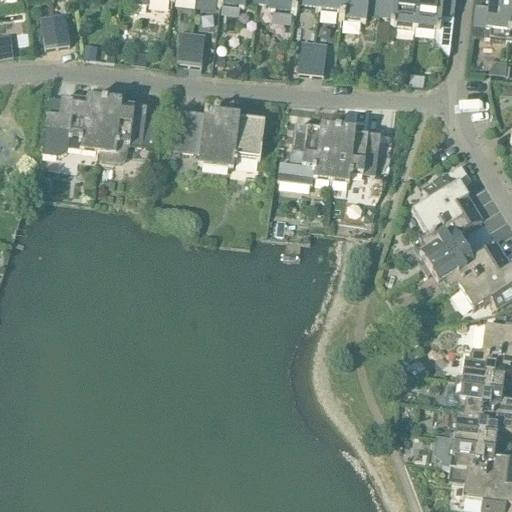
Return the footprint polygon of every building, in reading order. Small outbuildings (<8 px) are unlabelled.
[(131,0),(131,8),(147,9),(148,2),(168,4),(168,5),(171,5),(171,0),(131,0)] [(195,0),(196,1),(217,4),(216,10),(219,10),(220,0),(195,0)] [(220,0),(219,10),(221,11),(222,10),(244,13),(244,6),(256,7),(257,0),(220,0)] [(257,0),(256,7),(268,8),(268,16),(290,18),(292,19),(294,0),(257,0)] [(294,0),(292,19),(295,19),(296,13),(317,15),(318,0),(294,0)] [(318,0),(317,15),(338,17),(337,24),(340,24),(342,0),(318,0)] [(342,0),(340,24),(343,24),(364,27),(365,19),(378,20),(380,0),(342,0)] [(414,32),(417,0),(380,0),(378,20),(390,22),(389,29),(414,32)] [(448,61),(454,0),(417,0),(414,32),(435,35),(433,44),(447,61),(448,61)] [(474,14),(471,42),(483,43),(508,46),(511,0),(487,0),(488,2),(476,0),(474,14)] [(52,21),(56,53),(69,51),(64,19),(52,21)] [(56,53),(52,21),(39,23),(44,55),(56,53)] [(188,71),(191,39),(179,38),(175,69),(188,71)] [(191,39),(188,71),(200,72),(204,40),(191,39)] [(310,80),(313,49),(301,47),(297,79),(310,80)] [(313,49),(310,80),(322,82),(326,50),(313,49)] [(85,50),(83,62),(93,64),(95,51),(85,50)] [(134,58),(133,70),(144,72),(146,59),(134,58)] [(423,92),(424,80),(409,79),(408,91),(423,92)] [(97,156),(103,108),(85,106),(85,108),(48,103),(41,159),(55,161),(59,160),(63,158),(65,156),(67,152),(97,156)] [(103,108),(97,156),(98,156),(97,165),(120,168),(125,164),(127,150),(141,151),(145,115),(120,112),(120,110),(103,108)] [(236,163),(259,166),(263,128),(203,120),(202,123),(177,119),(173,155),(198,158),(197,168),(232,173),(233,166),(235,166),(236,163)] [(311,191),(312,183),(330,185),(336,137),(318,134),(318,136),(293,133),(289,170),(279,168),(277,186),(311,191)] [(336,137),(330,185),(348,187),(349,180),(351,181),(352,177),(374,180),(379,144),(353,141),(354,139),(336,137)] [(426,241),(473,212),(461,192),(470,187),(460,171),(421,195),(427,205),(410,216),(426,240),(426,241)] [(424,276),(463,252),(456,240),(481,225),(473,212),(426,241),(426,240),(412,249),(424,269),(420,271),(424,276)] [(463,252),(424,276),(427,281),(431,279),(443,299),(457,290),(456,290),(504,261),(495,248),(470,263),(463,252)] [(456,290),(457,290),(472,315),(489,304),(495,315),(511,304),(511,274),(504,261),(456,290)] [(494,320),(493,332),(483,331),(480,359),(480,360),(511,364),(511,322),(505,321),(494,320)] [(456,386),(501,392),(503,378),(511,379),(511,364),(480,360),(480,359),(464,357),(461,381),(456,380),(456,386)] [(456,415),(511,422),(511,406),(500,405),(501,392),(456,386),(455,392),(459,393),(456,415)] [(511,422),(456,415),(454,438),(449,437),(448,443),(494,449),(496,435),(511,437),(511,422)] [(435,442),(433,462),(441,468),(441,471),(449,472),(511,480),(511,464),(492,462),(494,449),(448,443),(435,442)] [(480,511),(511,511),(511,480),(449,472),(448,485),(463,487),(461,504),(481,506),(480,511)]
